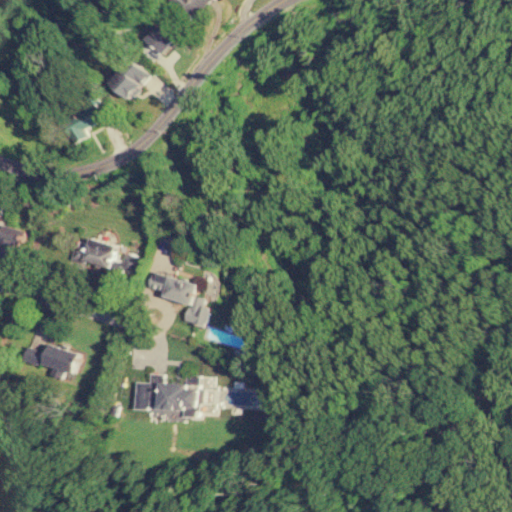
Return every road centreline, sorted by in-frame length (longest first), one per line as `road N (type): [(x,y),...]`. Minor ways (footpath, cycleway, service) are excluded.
road 1 (residential): [(0,161),(67,173),(119,158),(231,45),(300,0)]
road 2 (residential): [(138,322),(0,279)]
